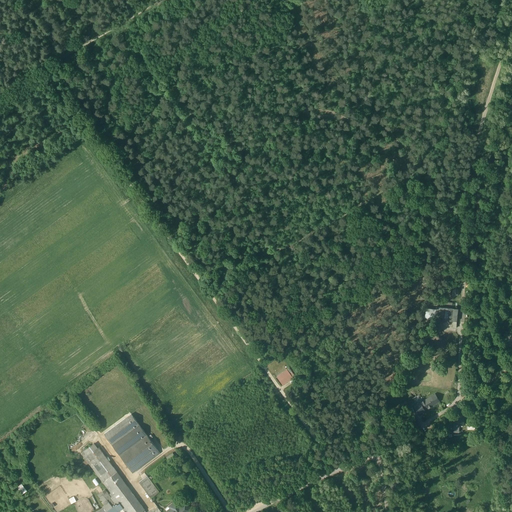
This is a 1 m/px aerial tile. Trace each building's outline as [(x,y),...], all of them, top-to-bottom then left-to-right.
[(457,309),(436,307),(435,319),(456,321),(457,309)] [(511,332),(501,338),(506,347),(511,343),(511,332)] [(288,369),(277,377),(282,385),(292,378),(287,370),(288,370),(288,369)] [(423,401),(419,394),(413,398),(417,404),(414,406),(418,413),(438,401),(434,394),(428,398),(425,399),(423,401)] [(462,412),(454,412),(453,429),(459,429),(459,432),(462,432),(462,412)] [(131,414),(104,434),(131,470),(156,452),(157,455),(160,452),(131,414)] [(141,511),(145,510),(127,485),(99,447),(97,448),(94,443),(81,452),(111,492),(122,507),(125,511),(141,511)] [(159,491),(147,475),(139,481),(151,497),(159,491)] [(30,495),(21,484),(14,490),(23,501),(30,495)] [(111,497),(105,489),(98,494),(105,505),(103,506),(107,511),(114,511),(122,507),(111,492),(110,493),(112,496),(111,497)] [(179,506),(177,502),(175,502),(173,503),(173,505),(170,507),(172,509),(174,511),(187,511),(190,509),(185,502),(179,506)]
